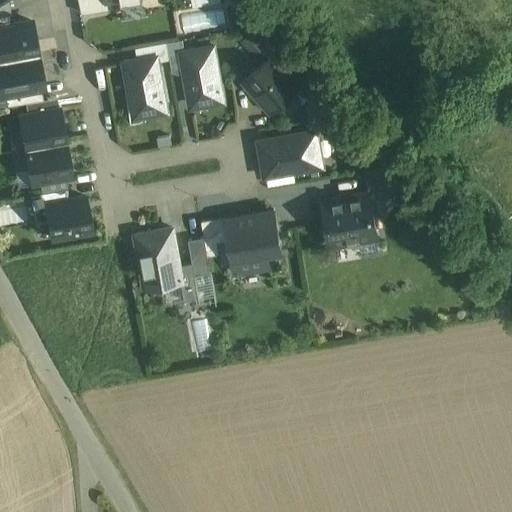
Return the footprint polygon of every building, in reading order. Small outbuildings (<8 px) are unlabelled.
[(107,0),(78,0),(81,15),(110,9),(107,0)] [(257,4),(231,5),(232,22),(258,20),(257,4)] [(11,12),(0,14),(0,26),(14,24),(11,12)] [(0,26),(0,60),(37,54),(31,21),(14,24),(0,26)] [(264,42),(254,31),(242,41),(252,53),(264,42)] [(167,41),(137,47),(139,59),(157,55),(158,59),(170,57),(167,41)] [(214,45),(181,51),(189,96),(204,94),(205,103),(224,100),(214,45)] [(37,54),(0,60),(0,95),(6,94),(41,87),(43,87),(37,54)] [(139,59),(125,61),(133,106),(147,103),(149,113),(167,110),(159,66),(158,59),(157,55),(139,59)] [(298,86),(271,56),(245,79),(272,109),(279,103),(290,92),(298,86)] [(41,87),(6,94),(8,106),(43,99),(43,100),(44,99),(41,87)] [(290,92),(279,103),(287,112),(298,101),(290,92)] [(60,108),(20,116),(23,131),(26,149),(66,141),(60,108)] [(340,115),(328,117),(331,129),(342,127),(340,115)] [(250,145),(260,144),(259,127),(249,128),(250,145)] [(23,131),(11,133),(14,151),(26,149),(23,131)] [(316,131),(260,141),(266,174),(321,164),(316,131)] [(66,141),(26,149),(29,166),(30,167),(32,181),(72,174),(66,141)] [(26,149),(14,151),(17,168),(29,166),(26,149)] [(66,188),(30,194),(32,206),(68,200),(66,188)] [(371,189),(322,196),(329,245),(378,238),(371,189)] [(68,200),(32,206),(35,222),(49,219),(52,237),(92,230),(86,197),(68,200)] [(274,210),(225,219),(231,247),(235,274),(271,267),(268,250),(281,248),(274,210)] [(207,252),(231,247),(225,219),(225,215),(201,219),(207,252)] [(172,227),(136,234),(144,281),(160,278),(161,286),(182,283),(182,282),(179,265),(172,227)] [(193,262),(179,265),(182,282),(182,283),(185,301),(199,298),(193,262)]
